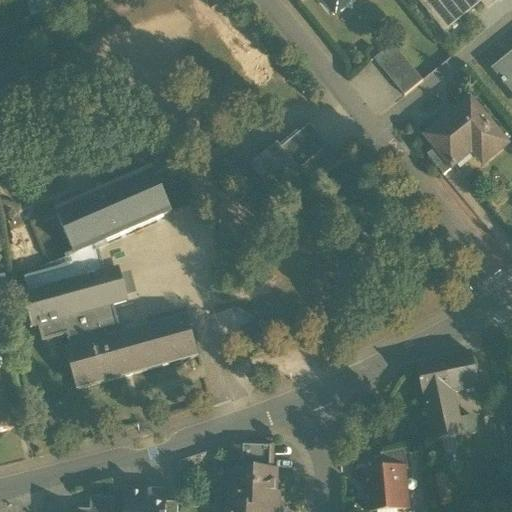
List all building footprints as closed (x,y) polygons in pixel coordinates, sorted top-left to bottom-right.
[(321,0),(333,14),(349,0),(321,0)] [(349,0),(333,14),(335,17),(355,0),(349,0)] [(420,0),(419,1),(444,32),(481,2),(482,1),(480,0),(420,0)] [(481,2),(487,9),(498,0),(480,0),(482,1),(481,2)] [(373,61),(381,70),(399,55),(392,45),(373,61)] [(407,64),(399,55),(381,70),(388,79),(407,64)] [(511,61),(495,75),(511,95),(511,61)] [(415,73),(407,64),(388,79),(396,88),(415,73)] [(422,83),(415,73),(396,88),(404,98),(419,85),(422,83)] [(436,150),(453,171),(456,168),(451,162),(469,148),(474,154),(483,165),(506,146),(470,103),(427,138),(436,150)] [(297,171),(312,189),(342,165),(329,149),(328,150),(309,127),(281,150),(298,170),(297,171)] [(250,168),(252,171),(237,184),(255,206),(270,193),(297,171),(298,170),(281,150),(277,146),(250,168)] [(451,162),(456,168),(474,154),(469,148),(451,162)] [(427,157),(444,178),(453,171),(436,150),(427,157)] [(120,161),(113,165),(115,171),(121,169),(124,170),(120,161)] [(113,187),(114,190),(129,183),(124,170),(121,169),(115,171),(113,165),(102,170),(110,189),(113,187)] [(56,215),(74,255),(74,256),(97,246),(171,214),(153,173),(129,183),(114,190),(111,191),(56,215)] [(104,274),(97,246),(74,256),(74,255),(65,258),(68,268),(25,280),(29,294),(25,295),(34,330),(38,329),(42,344),(66,337),(70,350),(121,336),(114,309),(112,304),(125,300),(124,299),(118,277),(118,275),(106,279),(104,274)] [(117,271),(104,274),(106,279),(118,275),(117,271)] [(130,274),(118,277),(124,299),(136,295),(130,274)] [(0,315),(12,312),(8,289),(0,290),(0,315)] [(112,304),(114,309),(126,305),(125,300),(112,304)] [(187,318),(121,336),(70,350),(65,351),(76,392),(198,359),(198,358),(187,318)] [(250,346),(261,343),(257,326),(250,327),(247,334),(250,346)] [(416,367),(423,402),(453,396),(478,391),(471,356),(416,367)] [(0,389),(0,434),(14,431),(2,389),(0,389)] [(455,440),(462,439),(458,422),(453,396),(423,402),(432,445),(442,443),(455,440)] [(473,419),(458,422),(462,439),(476,436),(473,419)] [(455,440),(442,443),(444,456),(458,453),(455,440)] [(241,447),(241,459),(271,460),(272,448),(241,447)] [(380,457),(384,473),(403,471),(403,472),(408,472),(403,452),(380,457)] [(271,474),(271,460),(241,459),(240,473),(271,474)] [(365,475),(367,511),(404,511),(406,511),(403,472),(403,471),(384,473),(365,475)] [(234,487),(233,508),(267,510),(273,510),(275,474),(271,474),(240,473),(240,487),(234,487)] [(437,479),(442,503),(450,501),(446,477),(437,479)] [(165,511),(166,506),(167,495),(147,495),(147,485),(127,491),(126,511),(165,511)] [(113,511),(114,501),(90,500),(89,511),(113,511)]
